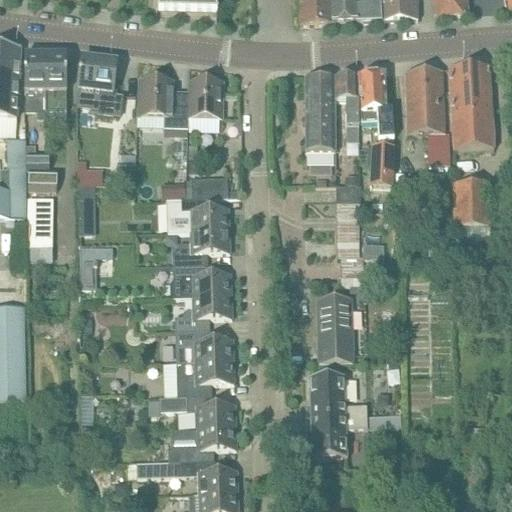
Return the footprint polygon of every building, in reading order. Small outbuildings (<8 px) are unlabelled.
[(158,0),(158,11),(217,13),(217,0),(158,0)] [(333,27),(332,4),(331,0),(297,0),(298,9),(299,29),(333,27)] [(355,26),(354,0),(340,0),(341,4),(332,4),(333,27),(355,26)] [(354,0),(355,26),(380,25),(379,0),(354,0)] [(379,0),(380,25),(417,24),(417,4),(416,0),(379,0)] [(432,0),(433,1),(435,21),(467,18),(465,0),(432,0)] [(0,121),(16,122),(20,52),(0,49),(0,121)] [(45,58),(24,58),(24,78),(24,95),(24,116),(45,116),(45,58)] [(66,58),(45,58),(45,116),(66,116),(66,95),(66,78),(66,58)] [(79,81),(78,90),(100,93),(97,117),(112,119),(113,118),(120,118),(122,97),(115,96),(116,95),(113,94),(116,65),(82,61),(79,81)] [(489,70),(449,73),(454,156),(494,153),(489,70)] [(442,74),(406,75),(406,95),(408,138),(428,138),(429,170),(449,169),(448,137),(444,137),(443,94),(442,74)] [(358,80),(357,80),(359,106),(359,117),(360,127),(377,126),(378,144),(393,143),(393,133),(392,113),(386,113),(385,78),(358,80)] [(334,106),(334,80),(303,81),(306,156),(335,155),(334,106)] [(359,106),(357,80),(334,80),(334,106),(345,106),(346,147),(358,146),(357,140),(359,140),(358,106),(359,106)] [(138,104),(138,120),(164,120),(163,132),(173,132),(173,140),(187,140),(187,132),(188,133),(188,121),(188,95),(170,95),(171,85),(139,84),(138,104)] [(189,85),(188,95),(188,121),(222,122),(223,96),(220,96),(220,86),(189,85)] [(24,144),(7,144),(7,172),(24,172),(24,144)] [(394,151),(372,150),(370,192),(392,193),(394,151)] [(48,159),(25,159),(26,175),(49,175),(48,159)] [(201,163),(197,163),(188,163),(188,177),(201,178),(201,163)] [(135,168),(117,167),(116,189),(135,190),(135,168)] [(101,189),(102,169),(77,168),(76,188),(101,189)] [(1,191),(0,191),(0,222),(25,222),(24,175),(1,175),(1,191)] [(49,175),(26,175),(26,195),(56,195),(56,186),(56,175),(49,175)] [(345,181),(345,191),(352,191),(357,191),(357,181),(345,181)] [(186,203),(200,203),(228,203),(227,182),(186,183),(186,203)] [(489,186),(454,187),(455,231),(490,230),(489,186)] [(335,191),(335,207),(337,207),(360,207),(360,191),(357,191),(352,191),(345,191),(335,191)] [(92,231),(94,194),(81,193),(79,230),(92,231)] [(200,203),(186,203),(184,203),(180,203),(177,203),(168,203),(169,238),(190,237),(229,236),(228,213),(200,214),(200,203)] [(360,207),(337,207),(337,261),(339,261),(359,260),(360,207)] [(229,236),(190,237),(191,248),(178,248),(179,255),(172,256),(173,271),(202,270),(202,258),(230,257),(229,236)] [(363,248),(363,260),(363,263),(383,263),(383,248),(363,248)] [(111,250),(78,250),(79,292),(94,292),(94,263),(111,262),(111,250)] [(359,260),(339,261),(340,281),(364,280),(363,263),(363,260),(359,260)] [(173,283),(168,289),(169,297),(174,303),(177,303),(192,303),(231,301),(230,279),(202,280),(202,270),(173,271),(173,283)] [(231,301),(192,303),(193,314),(188,314),(183,317),(183,321),(174,321),(175,336),(204,335),(204,323),(232,322),(231,301)] [(317,303),(318,367),(352,366),(351,302),(317,303)] [(0,406),(26,406),(24,310),(0,310),(0,406)] [(91,321),(81,321),(81,337),(91,337),(91,321)] [(204,335),(175,336),(175,350),(176,368),(233,366),(232,344),(205,345),(204,335)] [(234,388),(233,366),(176,368),(177,387),(177,402),(206,401),(206,389),(234,388)] [(306,422),(367,421),(366,410),(346,410),(344,379),(309,381),(309,409),(306,410),(306,422)] [(177,402),(160,402),(160,416),(178,415),(186,415),(186,420),(197,420),(197,434),(235,433),(235,410),(207,411),(206,401),(177,402)] [(367,432),(367,421),(306,422),(307,434),(310,434),(311,463),(347,461),(346,433),(367,432)] [(464,430),(463,451),(493,453),(494,433),(464,430)] [(79,432),(79,445),(94,445),(94,432),(79,432)] [(235,433),(197,434),(172,435),(172,451),(169,452),(169,467),(193,466),(208,466),(208,454),(236,453),(235,433)] [(193,466),(169,467),(137,468),(137,483),(194,482),(193,466)] [(137,468),(127,469),(127,484),(137,483),(137,468)] [(199,499),(237,498),(237,476),(198,477),(199,499)] [(389,476),(373,477),(373,489),(390,489),(389,476)] [(237,511),(237,498),(199,499),(189,499),(189,511),(237,511)]
